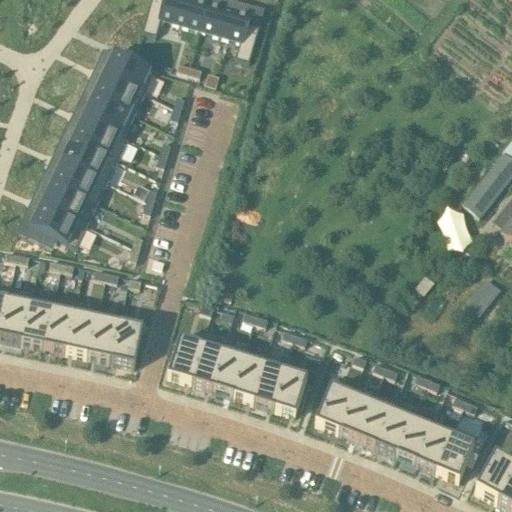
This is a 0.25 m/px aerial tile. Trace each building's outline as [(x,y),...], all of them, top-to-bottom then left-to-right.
[(152,2),(141,38),(156,42),(160,26),(200,37),(208,9),(178,0),(164,0),(163,5),(152,2)] [(208,9),(200,37),(239,48),(234,65),(249,69),(259,33),(248,30),(251,21),(208,9)] [(112,59),(102,80),(144,101),(154,79),(154,78),(113,58),(112,59)] [(178,70),(176,78),(187,81),(190,73),(178,70)] [(190,73),(187,81),(199,84),(201,77),(190,73)] [(102,80),(91,102),(133,122),(144,101),(102,80)] [(205,90),(215,93),(218,84),(208,81),(205,90)] [(91,102),(81,124),(123,144),(124,143),(133,122),(91,102)] [(176,103),(173,114),(180,116),(184,105),(176,103)] [(173,114),(169,126),(177,128),(180,116),(173,114)] [(81,124),(70,146),(117,168),(128,145),(124,143),(123,144),(81,124)] [(70,146),(60,167),(106,190),(117,168),(70,146)] [(162,149),(159,161),(167,163),(170,151),(162,149)] [(511,166),(503,159),(453,223),(469,235),(511,181),(511,166)] [(159,161),(156,172),(163,174),(167,163),(159,161)] [(60,167),(50,189),(96,211),(106,190),(60,167)] [(50,189),(39,211),(86,233),(96,211),(50,189)] [(149,196),(145,207),(153,210),(156,198),(149,196)] [(145,207),(142,219),(150,221),(153,210),(145,207)] [(39,211),(29,233),(75,255),(76,253),(86,233),(39,211)] [(511,222),(500,237),(511,247),(511,222)] [(135,243),(132,254),(139,256),(143,245),(135,243)] [(132,254),(128,266),(136,268),(139,256),(132,254)] [(5,259),(3,267),(15,269),(17,261),(5,259)] [(17,261),(15,269),(27,271),(29,263),(17,261)] [(50,267),(48,275),(60,277),(62,269),(50,267)] [(62,269),(60,277),(72,280),(73,272),(62,269)] [(95,277),(93,284),(105,287),(106,279),(95,277)] [(106,279),(105,287),(116,290),(118,282),(106,279)] [(129,284),(127,292),(139,295),(141,287),(129,284)] [(487,285),(465,311),(478,321),(499,295),(487,285)] [(0,341),(9,297),(0,295),(0,341)] [(9,297),(0,341),(0,345),(22,350),(32,302),(9,297)] [(32,302),(22,350),(44,355),(54,307),(53,306),(52,311),(35,308),(32,307),(33,302),(32,302)] [(54,307),(44,355),(66,359),(76,311),(54,307)] [(76,311),(66,359),(89,364),(98,321),(76,316),(77,312),(76,311)] [(201,311),(199,319),(210,322),(212,315),(201,311)] [(222,317),(220,325),(231,328),(233,320),(222,317)] [(244,318),(242,325),(253,329),(256,322),(244,318)] [(98,321),(89,364),(111,369),(119,330),(98,326),(99,321),(98,321)] [(256,322),(253,329),(265,333),(267,325),(256,322)] [(119,330),(111,369),(134,374),(142,335),(119,330)] [(284,337),(281,344),(293,348),(295,340),(284,337)] [(295,340),(293,348),(304,352),(307,344),(295,340)] [(178,345),(167,383),(189,390),(204,343),(203,343),(200,352),(178,345)] [(204,343),(189,390),(210,396),(225,349),(204,343)] [(225,349),(210,396),(231,403),(244,360),(232,357),(224,354),(225,350),(225,349)] [(244,360),(231,403),(251,409),(264,367),(244,360)] [(355,361),(352,369),(363,373),(366,366),(355,361)] [(264,367),(251,409),(272,415),(285,373),(275,370),(264,367)] [(375,369),(372,377),(383,381),(386,374),(375,369)] [(285,373),(272,415),(294,423),(306,385),(285,378),(286,374),(285,373)] [(386,374),(383,381),(394,386),(397,378),(386,374)] [(417,380),(414,388),(425,393),(428,385),(417,380)] [(333,384),(314,429),(336,438),(355,393),(333,384)] [(428,385),(425,393),(436,397),(439,390),(428,385)] [(355,393),(336,438),(356,446),(373,406),(362,401),(354,398),(356,394),(355,393)] [(455,403),(452,410),(463,415),(466,407),(455,403)] [(373,406),(356,446),(376,455),(395,410),(394,409),(392,414),(373,406)] [(466,407),(463,415),(474,420),(477,412),(466,407)] [(395,410),(376,455),(396,463),(415,418),(395,410)] [(415,418),(396,463),(416,471),(435,426),(415,418)] [(435,426),(416,471),(436,479),(455,434),(454,434),(452,438),(446,436),(434,431),(436,426),(435,426)] [(455,434),(436,479),(458,488),(473,452),(477,443),(455,434)] [(493,463),(474,497),(495,509),(511,478),(511,473),(506,470),(493,463)] [(511,511),(511,478),(495,509),(500,511),(511,511)]
